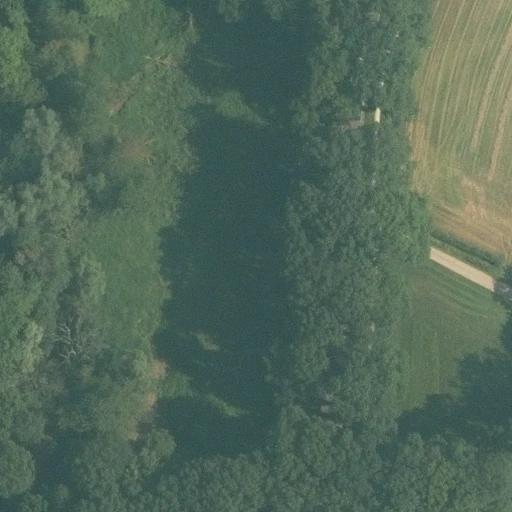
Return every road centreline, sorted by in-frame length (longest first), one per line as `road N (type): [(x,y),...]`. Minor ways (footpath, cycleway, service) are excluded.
road 1 (secondary): [(318,511),(357,79),(386,0)]
road 2 (track): [(511,295),(378,229)]
